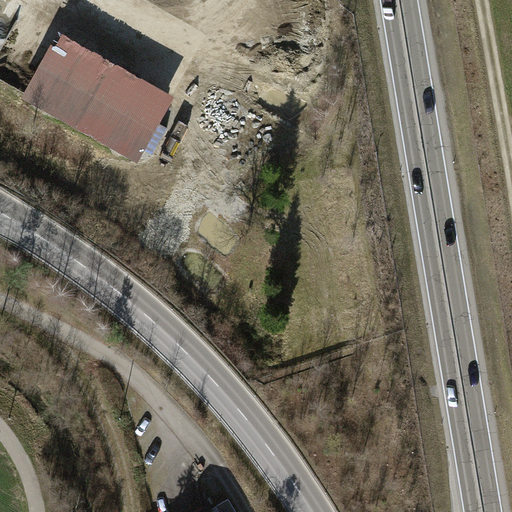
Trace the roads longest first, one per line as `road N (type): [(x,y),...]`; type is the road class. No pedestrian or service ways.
road 1 (trunk): [(390,0),(474,511)]
road 2 (trunk): [(493,511),(410,0)]
road 3 (primary): [(0,212),(159,326),(223,390),(312,511)]
road 4 (trunk): [(511,217),(473,0)]
road 5 (track): [(37,316),(94,400),(130,511)]
road 6 (track): [(212,0),(203,30),(148,53),(45,0)]
road 7 (track): [(511,172),(481,0)]
